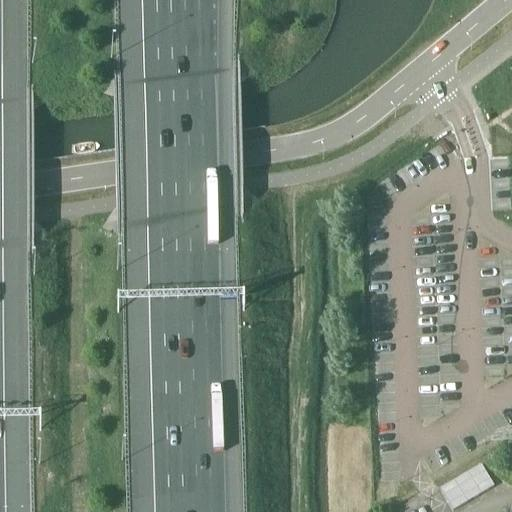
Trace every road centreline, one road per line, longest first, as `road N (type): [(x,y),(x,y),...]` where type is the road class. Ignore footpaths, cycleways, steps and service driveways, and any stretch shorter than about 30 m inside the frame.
road 1 (unclassified): [(0,188),(332,135),(508,0)]
road 2 (motorway): [(189,511),(178,0)]
